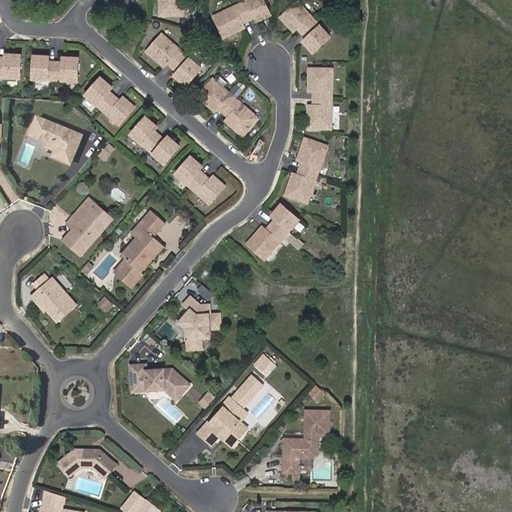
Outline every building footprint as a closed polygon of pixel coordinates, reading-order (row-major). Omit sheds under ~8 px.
[(156,0),(157,17),(180,17),(179,0),(156,0)] [(211,18),(221,39),(238,31),(236,26),(239,25),(252,18),(254,22),(268,16),(260,0),(247,0),(245,1),(244,3),(232,9),(231,8),(211,18)] [(295,2),(278,18),(288,29),(292,26),(294,29),(304,39),(301,43),(311,54),(328,38),(318,27),(317,28),(307,17),(307,16),(295,2)] [(159,36),(144,53),(158,67),(162,63),(164,65),(176,75),(172,79),(183,88),(198,71),(188,61),(186,61),(176,52),(176,51),(159,36)] [(18,59),(2,59),(2,62),(0,61),(0,80),(1,81),(2,82),(17,82),(18,59)] [(60,61),(60,66),(45,65),(45,60),(30,60),(29,83),(44,83),(45,83),(59,83),(60,84),(74,85),(75,61),(60,61)] [(330,92),(330,69),(307,69),(307,88),(312,88),(312,92),(312,107),(312,111),(307,111),(306,130),(329,130),(330,107),(329,107),(329,93),(330,92)] [(120,106),(117,104),(106,94),(109,90),(97,81),(83,98),(94,108),(95,108),(105,117),(105,118),(117,128),(132,110),(123,102),(120,106)] [(210,81),(195,98),(210,111),(213,107),(215,109),(227,119),(229,121),(226,125),(241,138),(256,120),(239,105),(238,106),(227,96),(227,95),(210,81)] [(166,140),(163,143),(152,134),(155,130),(143,120),(128,138),(139,147),(141,147),(152,156),(152,157),(163,167),(178,149),(166,140)] [(82,138),(37,121),(31,139),(49,146),(48,150),(57,153),(65,156),(63,162),(73,166),(82,138)] [(296,177),(295,180),(290,179),(284,197),(306,204),(313,182),(325,147),(304,140),(297,158),(302,159),(301,163),(296,177)] [(110,142),(101,155),(107,159),(116,146),(110,142)] [(57,153),(55,159),(63,162),(65,156),(57,153)] [(211,185),(209,182),(197,173),(200,168),(189,159),(174,176),(185,186),(186,186),(197,196),(208,206),(223,188),(214,181),(211,185)] [(94,207),(87,201),(71,220),(78,226),(73,231),(63,243),(80,258),(106,226),(90,213),(94,207)] [(274,221),(265,232),(262,235),(259,232),(246,246),(264,261),(279,244),(278,243),(287,232),(288,232),(298,221),(280,206),(271,217),(274,221)] [(106,226),(111,221),(94,207),(90,213),(106,226)] [(149,212),(137,226),(142,231),(135,238),(119,256),(123,261),(112,274),(129,290),(141,276),(139,274),(162,248),(153,240),(165,226),(149,212)] [(71,220),(66,225),(73,231),(78,226),(71,220)] [(137,226),(130,234),(135,238),(142,231),(137,226)] [(83,317),(58,291),(38,310),(44,316),(46,314),(65,334),(83,317)] [(199,308),(190,300),(183,308),(188,312),(190,315),(186,320),(183,318),(177,324),(185,332),(189,352),(202,352),(201,341),(210,332),(221,332),(219,317),(210,318),(208,308),(199,308)] [(203,342),(210,342),(210,332),(201,341),(203,342)] [(155,348),(157,346),(149,339),(146,344),(151,347),(152,345),(155,348)] [(268,375),(279,362),(266,351),(255,364),(268,375)] [(140,369),(130,368),(130,383),(142,383),(142,393),(164,392),(175,402),(188,387),(171,371),(141,372),(140,369)] [(130,383),(130,393),(142,393),(142,383),(130,383)] [(222,409),(224,410),(211,425),(209,423),(199,435),(212,446),(220,438),(222,435),(234,446),(244,434),(239,429),(238,426),(240,424),(238,422),(246,413),(230,400),(222,409)] [(240,424),(248,415),(246,413),(238,422),(240,424)] [(291,478),(291,483),(297,483),(297,463),(310,463),(315,458),(315,439),(326,439),(326,415),(302,414),(302,439),(305,439),(305,443),(302,443),(281,443),(280,477),(291,478)] [(244,434),(248,430),(240,424),(238,426),(239,429),(244,434)] [(232,448),(234,446),(222,435),(220,438),(232,448)] [(85,452),(74,452),(56,466),(68,479),(80,469),(92,470),(104,480),(115,466),(98,452),(91,452),(91,454),(85,454),(85,452)] [(136,488),(122,508),(128,511),(161,511),(164,508),(136,488)] [(60,511),(63,498),(45,493),(42,511),(60,511)]
